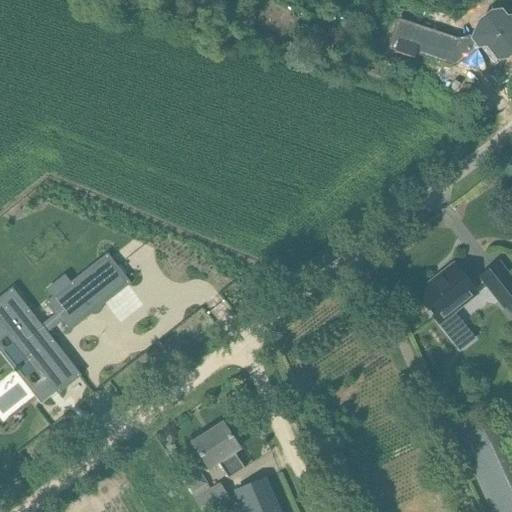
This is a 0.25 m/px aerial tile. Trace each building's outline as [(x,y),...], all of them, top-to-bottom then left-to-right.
[(365,6),(354,40),(398,59),(411,21),(365,6)] [(411,21),(398,59),(448,76),(501,61),(511,74),(511,37),(480,37),(461,38),(411,21)] [(179,246),(159,262),(187,299),(207,283),(179,246)] [(480,277),(507,309),(511,305),(511,278),(499,262),(480,277)] [(432,281),(416,294),(439,324),(447,334),(461,322),(454,313),(478,294),(457,267),(435,284),(432,281)] [(0,365),(5,362),(44,380),(30,391),(37,395),(51,384),(61,389),(88,368),(52,351),(62,343),(80,351),(140,304),(101,286),(68,312),(56,306),(38,320),(50,326),(41,333),(51,338),(41,346),(7,330),(0,334),(0,365)] [(511,511),(511,429),(506,417),(462,437),(470,454),(467,456),(492,511),(511,511)] [(223,424),(193,444),(208,468),(217,462),(228,479),(241,471),(245,469),(234,452),(239,449),(223,424)] [(182,479),(195,499),(194,500),(202,511),(212,511),(215,510),(230,500),(220,484),(212,490),(198,468),(182,479)] [(280,511),(266,478),(234,492),(242,511),(280,511)]
